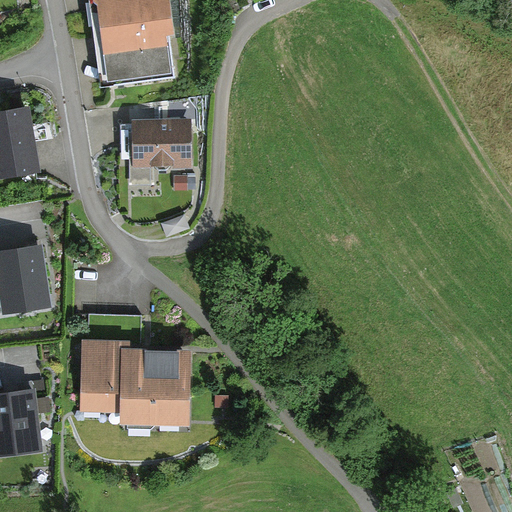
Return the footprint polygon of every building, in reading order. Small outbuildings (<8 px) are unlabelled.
[(162,0),(93,0),(104,84),(172,75),(162,0)] [(26,110),(0,114),(0,175),(36,170),(26,110)] [(189,123),(135,123),(135,166),(189,166),(189,123)] [(0,255),(0,282),(4,311),(48,304),(39,249),(0,255)] [(130,344),(88,343),(86,410),(129,411),(129,423),(189,425),(191,355),(130,353),(130,344)] [(34,392),(0,396),(0,453),(41,449),(34,392)]
